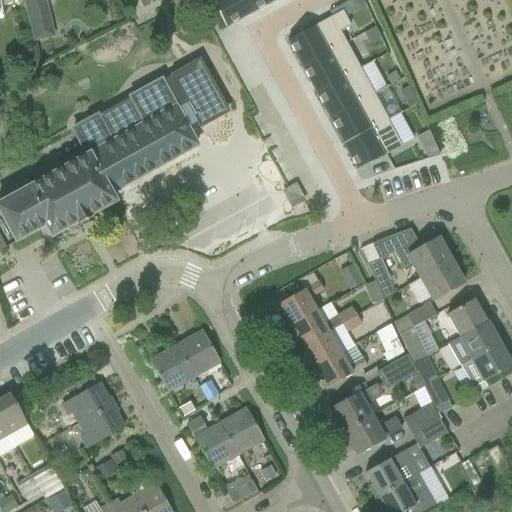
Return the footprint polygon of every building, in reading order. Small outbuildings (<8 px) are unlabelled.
[(35,41),(52,37),(43,0),(33,0),(25,2),(35,41)] [(252,13),(244,0),(210,0),(225,27),(252,13)] [(275,0),(244,0),(252,13),(275,0)] [(365,6),(361,0),(352,0),(358,10),(365,6)] [(302,68),(346,44),(340,33),(350,27),(342,12),(310,29),(309,27),(300,31),(301,34),(288,42),(302,68)] [(380,39),(374,28),(364,34),(370,45),(380,39)] [(247,42),(236,47),(255,93),(267,88),(247,42)] [(346,44),(302,68),(316,94),(360,70),(346,44)] [(96,117),(74,129),(110,194),(197,147),(186,128),(196,123),(199,130),(229,114),(199,60),(170,76),(170,77),(161,83),(161,82),(130,99),(131,101),(98,119),(96,117)] [(316,94),(330,119),(374,95),(360,70),(316,94)] [(390,86),(399,80),(395,73),(385,78),(390,86)] [(416,105),(411,94),(405,97),(404,101),(408,109),(416,105)] [(388,121),(374,95),(330,119),(343,144),(342,145),(342,146),(388,121)] [(388,122),(388,121),(342,146),(343,146),(357,171),(356,171),(356,172),(357,172),(401,148),(387,122),(388,122)] [(114,203),(114,202),(110,194),(74,129),(73,130),(87,156),(0,204),(0,215),(15,243),(43,226),(51,238),(76,224),(77,226),(91,219),(90,216),(114,203)] [(422,150),(427,160),(439,157),(433,144),(422,150)] [(194,198),(219,241),(262,216),(237,173),(194,198)] [(295,184),(287,189),(281,192),(291,210),(305,202),(295,184)] [(410,230),(385,239),(371,245),(379,260),(393,254),(404,273),(408,270),(415,282),(451,261),(447,255),(449,254),(451,251),(450,248),(445,240),(443,238),(440,239),(416,248),(410,230)] [(396,293),(379,260),(367,266),(384,300),(396,293)] [(463,284),(451,261),(408,286),(418,305),(430,298),(432,302),(463,284)] [(353,266),(339,272),(349,291),(362,284),(353,266)] [(315,312),(316,312),(309,299),(323,291),(318,283),(278,306),(290,327),(315,312)] [(459,338),(486,323),(473,301),(447,316),(459,338)] [(411,328),(422,323),(435,316),(428,304),(393,324),(398,335),(411,328)] [(337,317),(336,316),(322,324),(315,312),(290,327),(302,348),(328,333),(341,325),(356,317),(352,309),(337,317)] [(361,325),(356,317),(341,325),(345,333),(361,325)] [(486,323),(459,338),(459,339),(447,345),(460,367),(498,345),(486,323)] [(390,325),(375,333),(384,354),(382,355),(386,363),(403,353),(390,325)] [(411,328),(398,335),(408,356),(412,363),(425,357),(411,328)] [(175,347),(194,379),(219,364),(201,332),(175,347)] [(328,333),(302,348),(314,369),(340,354),(328,333)] [(511,367),(498,345),(460,367),(472,389),(511,367)] [(354,346),(353,347),(340,354),(314,369),(326,390),(366,368),(354,346)] [(194,379),(175,347),(149,361),(168,394),(194,379)] [(416,373),(412,363),(408,356),(376,373),(382,384),(385,390),(386,391),(410,377),(416,373)] [(416,373),(423,388),(436,380),(425,357),(412,363),(416,373)] [(416,373),(410,377),(416,391),(423,388),(416,373)] [(451,409),(442,391),(436,380),(423,388),(430,405),(437,402),(442,413),(451,409)] [(62,406),(68,416),(72,414),(79,425),(111,407),(98,385),(62,406)] [(380,393),(376,385),(331,410),(343,433),(372,417),(366,406),(383,396),(380,393)] [(10,395),(0,400),(0,414),(18,446),(33,437),(10,395)] [(183,418),(194,412),(189,404),(178,409),(183,418)] [(430,405),(402,421),(411,436),(412,436),(434,423),(439,420),(430,405)] [(123,429),(111,407),(79,425),(85,436),(80,439),(87,451),(123,429)] [(219,424),(237,457),(263,442),(245,410),(219,424)] [(0,450),(3,455),(14,448),(18,446),(0,414),(0,450)] [(378,427),(372,417),(343,433),(356,456),(385,440),(384,439),(401,430),(395,418),(378,427)] [(199,419),(186,426),(212,471),(237,457),(219,424),(206,432),(199,419)] [(438,421),(434,423),(412,436),(420,450),(446,435),(439,420),(438,421)] [(45,428),(36,434),(42,444),(51,439),(45,428)] [(364,474),(371,486),(367,488),(374,499),(373,499),(373,500),(418,475),(405,451),(364,474)] [(122,452),(109,458),(114,467),(126,460),(122,452)] [(98,482),(116,473),(110,462),(93,471),(98,482)] [(31,476),(41,494),(44,500),(63,489),(50,466),(31,476)] [(259,473),(265,483),(275,477),(270,467),(259,473)] [(93,478),(88,470),(79,475),(84,483),(93,478)] [(418,475),(373,500),(374,501),(380,511),(381,511),(385,510),(385,511),(407,511),(432,499),(418,475)] [(41,494),(31,476),(16,484),(26,502),(41,494)] [(170,511),(153,481),(143,486),(145,489),(132,496),(133,497),(141,511),(170,511)] [(257,492),(250,481),(226,495),(232,506),(257,492)] [(485,500),(478,485),(478,484),(472,487),(469,488),(477,504),(485,500)] [(52,499),(59,511),(61,511),(71,507),(63,493),(52,499)] [(0,501),(0,511),(11,511),(18,508),(10,496),(4,499),(0,501)] [(141,511),(133,497),(119,505),(117,501),(109,506),(112,511),(141,511)]
